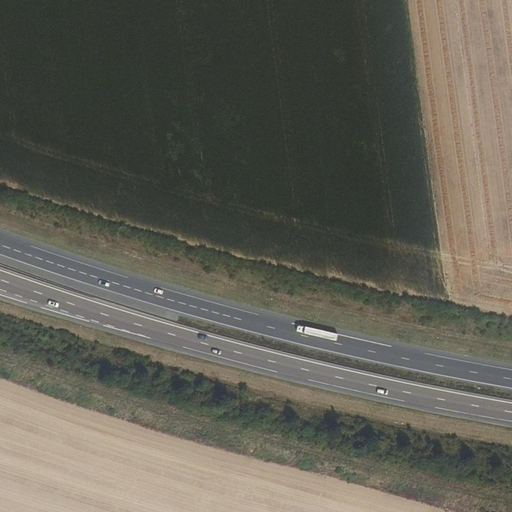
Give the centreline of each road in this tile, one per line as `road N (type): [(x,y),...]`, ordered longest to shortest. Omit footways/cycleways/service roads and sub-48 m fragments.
road 1 (trunk): [(511,378),(198,311),(0,243)]
road 2 (trunk): [(0,279),(190,341),(511,412)]
